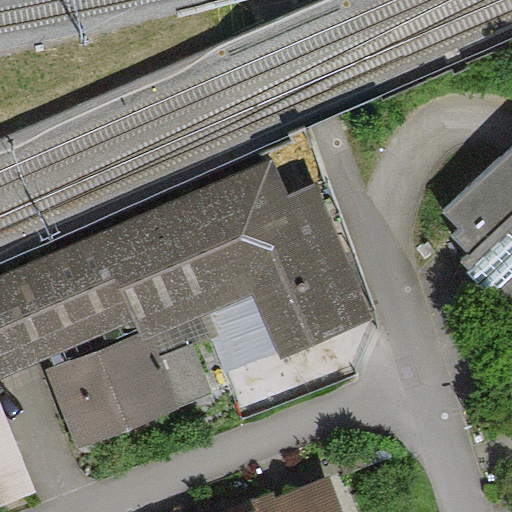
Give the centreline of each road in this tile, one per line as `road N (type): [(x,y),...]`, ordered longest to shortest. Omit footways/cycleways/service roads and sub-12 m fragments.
road 1 (residential): [(413,383),(325,120),(275,0)]
road 2 (residential): [(413,383),(85,511)]
road 3 (residential): [(458,511),(413,383)]
